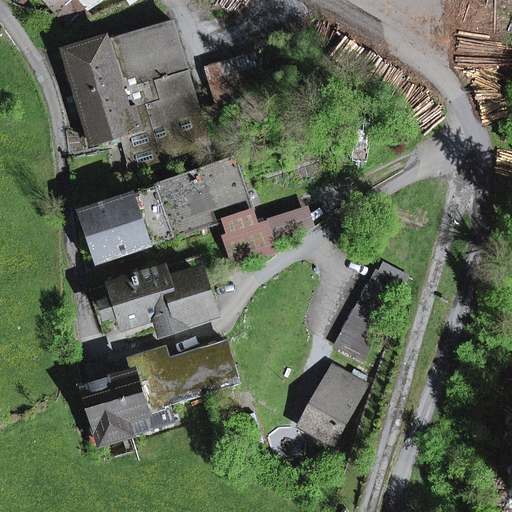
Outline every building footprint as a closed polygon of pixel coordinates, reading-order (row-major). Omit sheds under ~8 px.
[(45,0),(69,26),(83,17),(81,15),(104,0),(82,0),(73,6),(66,0),(45,0)] [(464,0),(465,40),(508,40),(507,0),(464,0)] [(234,105),(275,92),(257,53),(213,66),(225,105),(199,112),(173,23),(108,42),(128,108),(132,107),(133,109),(135,108),(141,129),(134,131),(122,135),(129,164),(127,165),(130,177),(241,138),(239,132),(241,131),(234,105)] [(122,135),(134,131),(128,108),(108,42),(107,37),(64,51),(92,144),(122,135)] [(138,249),(218,222),(251,211),(234,159),(81,212),(98,263),(119,255),(122,263),(140,257),(138,249)] [(296,218),(257,230),(254,221),(251,211),(218,222),(221,233),(233,267),(277,253),(275,246),(297,239),(304,233),(296,218)] [(183,326),(182,322),(204,316),(198,297),(205,294),(199,273),(169,283),(164,267),(111,283),(115,298),(120,314),(125,329),(159,318),(163,332),(183,326)] [(363,361),(404,286),(377,272),(336,346),(363,361)] [(204,316),(211,314),(205,294),(198,297),(204,316)] [(109,317),(120,314),(115,298),(104,301),(109,317)] [(169,407),(240,385),(227,343),(170,361),(166,349),(130,360),(134,372),(83,388),(100,444),(174,422),(169,407)] [(334,371),(304,426),(332,442),(362,386),(334,371)]
